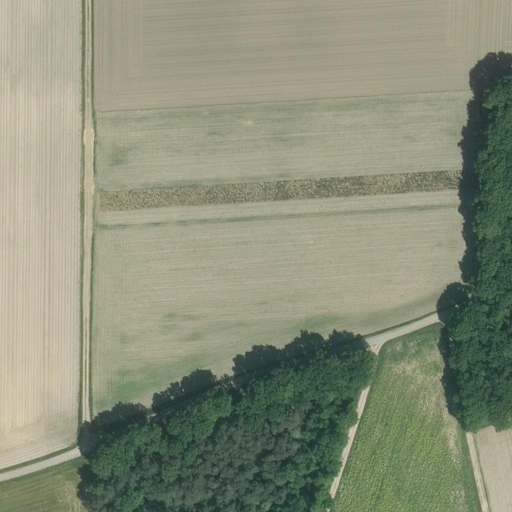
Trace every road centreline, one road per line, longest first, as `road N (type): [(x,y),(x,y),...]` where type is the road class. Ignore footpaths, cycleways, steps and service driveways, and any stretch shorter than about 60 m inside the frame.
road 1 (unclassified): [(0,479),(275,363),(404,331),(511,287)]
road 2 (track): [(89,0),(89,445)]
road 3 (track): [(451,311),(491,511)]
road 4 (track): [(385,336),(326,511)]
